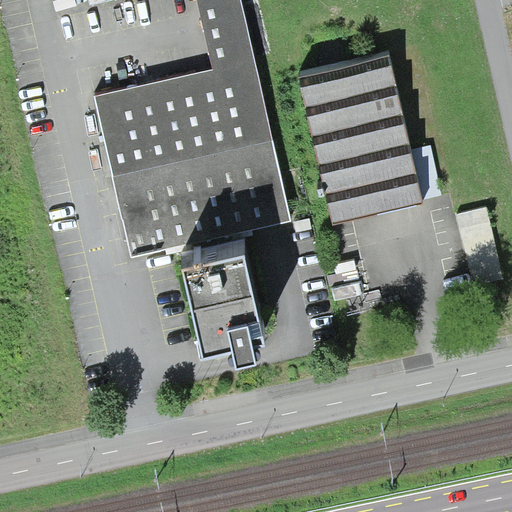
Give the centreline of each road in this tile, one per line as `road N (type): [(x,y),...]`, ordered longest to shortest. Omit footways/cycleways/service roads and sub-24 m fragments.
road 1 (unclassified): [(511,365),(0,476)]
road 2 (unknown): [(140,394),(282,350),(302,333),(286,231)]
road 3 (unknown): [(62,78),(189,48)]
